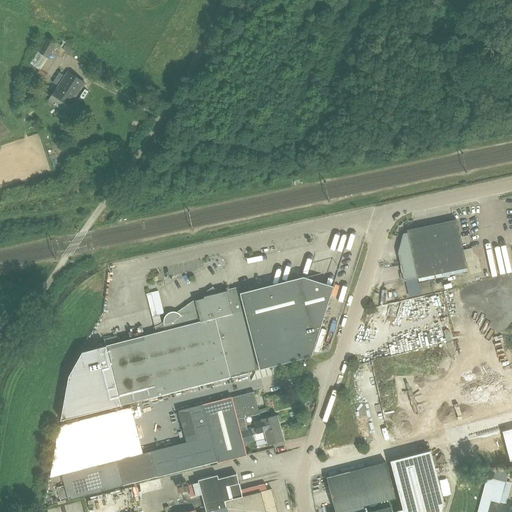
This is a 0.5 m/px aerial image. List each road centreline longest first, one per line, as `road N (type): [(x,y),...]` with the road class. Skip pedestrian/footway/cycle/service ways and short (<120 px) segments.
road 1 (track): [(226,0),(190,69),(0,351)]
road 2 (unclassified): [(304,511),(303,472),(387,210)]
road 3 (unclassified): [(387,210),(149,262)]
road 4 (unclassified): [(387,210),(511,183)]
